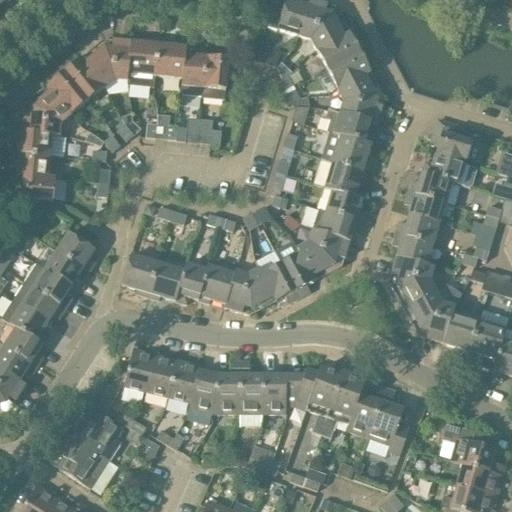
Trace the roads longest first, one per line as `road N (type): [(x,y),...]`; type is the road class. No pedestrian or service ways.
road 1 (residential): [(511,433),(392,370),(329,348),(95,326)]
road 2 (residential): [(95,326),(141,181),(171,167),(238,167),(255,101),(236,13),(247,0)]
road 3 (residential): [(417,106),(364,265)]
road 4 (residential): [(95,326),(16,452)]
road 5 (residential): [(353,0),(417,106)]
